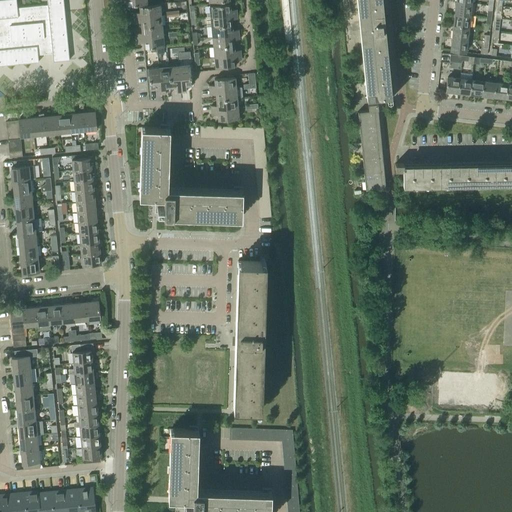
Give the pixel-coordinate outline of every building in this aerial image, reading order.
[(0,0),(0,66),(5,66),(6,66),(15,65),(16,64),(21,64),(31,63),(32,63),(37,62),(38,62),(37,55),(52,54),(52,62),(69,60),(69,57),(62,0),(45,0),(46,5),(41,6),(16,8),(15,2),(15,0),(0,0)] [(381,0),(356,0),(366,97),(391,95),(381,0)] [(469,15),(470,3),(456,1),(454,13),(469,15)] [(139,13),(134,13),(134,18),(161,15),(159,4),(139,7),(139,13)] [(209,6),(210,13),(206,13),(207,17),(210,17),(210,16),(236,14),(236,9),(230,10),(230,4),(209,6)] [(468,27),(469,15),(454,13),(453,26),(468,27)] [(211,27),(232,24),(231,19),(237,19),(236,14),(210,16),(210,17),(211,27)] [(161,15),(134,18),(135,23),(140,22),(141,27),(162,25),(161,15)] [(212,37),(238,34),(238,30),(232,30),(232,24),(211,27),(212,37)] [(141,33),(136,33),(136,38),(163,36),(162,25),(141,27),(141,33)] [(466,40),(468,27),(453,26),(452,38),(466,40)] [(213,47),(234,45),(233,40),(239,39),(238,34),(212,37),(213,47)] [(163,36),(136,38),(137,43),(142,42),(143,48),(150,47),(156,47),(162,46),(164,46),(163,36)] [(465,52),(466,40),(452,38),(450,50),(465,52)] [(214,57),(240,55),(240,50),(234,50),(234,45),(213,47),(214,57)] [(449,61),(448,67),(460,69),(461,60),(462,55),(450,54),(449,61)] [(240,55),(214,57),(215,68),(236,66),(235,60),(241,59),(240,55)] [(179,65),(181,92),(186,92),(185,86),(191,85),(189,64),(179,65)] [(176,93),(181,92),(179,65),(168,67),(170,87),(176,87),(176,93)] [(165,88),(170,87),(168,67),(158,68),(161,94),(165,94),(165,88)] [(156,95),(161,94),(158,68),(148,69),(150,89),(155,89),(156,95)] [(209,90),(235,87),(234,77),(214,79),(214,85),(209,85),(209,90)] [(457,92),(459,79),(447,77),(445,91),(457,92)] [(469,94),(471,80),(459,79),(457,92),(469,94)] [(481,95),(483,82),(471,80),(469,94),(481,95)] [(494,97),(495,83),(483,82),(481,95),(494,97)] [(506,98),(507,84),(495,83),(494,97),(506,98)] [(215,94),(216,100),(237,97),(242,97),(241,87),(236,87),(235,87),(209,90),(210,95),(215,94)] [(211,111),(238,108),(237,97),(216,100),(217,105),(211,106),(211,111)] [(376,120),(375,111),(378,111),(377,104),(368,105),(368,110),(357,112),(358,122),(376,120)] [(238,108),(211,111),(212,115),(217,114),(218,121),(239,118),(238,108)] [(81,112),(83,130),(96,128),(94,111),(81,112)] [(70,131),(83,130),(81,112),(69,114),(70,131)] [(58,132),(70,131),(69,114),(56,115),(58,132)] [(45,133),(58,132),(56,115),(43,116),(45,133)] [(33,135),(45,133),(43,116),(31,117),(33,135)] [(20,136),(33,135),(31,117),(18,119),(18,120),(19,126),(20,132),(20,136)] [(359,130),(377,128),(376,120),(358,122),(359,130)] [(142,127),(140,178),(139,195),(157,196),(157,210),(163,211),(163,215),(173,215),(241,217),(242,190),(167,187),(168,152),(166,152),(167,128),(142,127)] [(247,127),(247,138),(253,139),(263,127),(247,127)] [(263,127),(253,139),(253,144),(264,143),(263,127)] [(360,139),(378,137),(377,128),(359,130),(360,139)] [(361,147),(379,146),(378,137),(360,139),(361,147)] [(97,142),(85,144),(85,150),(98,149),(97,142)] [(362,156),(379,154),(379,146),(361,147),(362,156)] [(89,154),(71,155),(71,159),(73,170),(91,168),(91,167),(94,166),(92,156),(89,156),(89,154)] [(363,165),(380,163),(379,154),(362,156),(363,165)] [(34,165),(28,166),(27,160),(14,161),(15,167),(10,168),(11,176),(10,176),(11,181),(30,179),(30,178),(36,178),(34,165)] [(364,173),(381,171),(380,163),(363,165),(364,173)] [(511,164),(403,167),(403,164),(395,164),(395,170),(402,170),(403,185),(511,182),(511,164)] [(91,168),(73,170),(74,180),(92,179),(92,177),(95,177),(94,166),(91,167),(91,168)] [(365,182),(382,180),(381,171),(364,173),(365,182)] [(46,191),(52,190),(50,177),(45,178),(45,184),(41,187),(41,191),(46,191)] [(92,179),(74,180),(75,191),(93,189),(93,188),(92,182),(95,182),(95,177),(92,177),(92,179)] [(13,194),(31,192),(30,179),(11,181),(11,186),(12,186),(13,194)] [(382,180),(365,182),(366,190),(383,188),(382,180)] [(93,189),(75,191),(76,202),(94,200),(94,198),(93,193),(96,193),(96,188),(93,188),(93,189)] [(13,208),(32,206),(31,192),(13,194),(14,202),(13,202),(13,208)] [(94,200),(76,202),(77,212),(95,210),(95,209),(94,203),(97,203),(97,198),(94,198),(94,200)] [(16,221),(34,219),(32,206),(13,208),(14,212),(15,212),(16,221)] [(95,210),(77,212),(78,223),(96,221),(96,220),(96,214),(99,214),(98,208),(95,209),(95,210)] [(16,234),(35,232),(34,219),(16,221),(17,229),(15,229),(16,234)] [(96,221),(78,223),(79,233),(98,232),(97,230),(97,225),(100,224),(99,219),(96,220),(96,221)] [(98,232),(79,233),(80,244),(99,242),(98,240),(98,235),(101,235),(100,230),(97,230),(98,232)] [(19,247),(36,245),(35,232),(16,234),(16,239),(18,238),(19,247)] [(99,242),(80,244),(81,255),(100,253),(99,251),(99,246),(102,245),(101,240),(98,240),(99,242)] [(18,260),(38,258),(36,245),(19,247),(19,255),(18,256),(18,260)] [(100,253),(81,255),(83,265),(101,263),(100,256),(103,256),(102,251),(99,251),(100,253)] [(38,258),(18,260),(19,265),(20,265),(21,273),(39,272),(38,258)] [(233,407),(237,407),(261,407),(264,262),(237,261),(233,407)] [(85,301),(87,319),(99,318),(98,300),(85,301)] [(74,321),(87,319),(85,301),(72,303),(74,321)] [(61,322),(74,321),(72,303),(60,304),(61,322)] [(47,305),(49,323),(49,330),(50,330),(50,323),(61,322),(60,304),(47,305)] [(49,330),(49,323),(47,305),(34,306),(36,325),(37,331),(49,330)] [(24,326),(36,325),(34,306),(22,308),(22,310),(22,316),(23,322),(24,326)] [(74,345),(71,345),(72,352),(73,363),(91,361),(91,359),(90,354),(94,354),(92,343),(79,345),(74,345)] [(12,366),(10,367),(11,371),(30,369),(28,356),(37,355),(36,348),(26,349),(14,350),(15,357),(11,358),(12,366)] [(73,369),(68,369),(68,374),(74,374),(74,373),(92,371),(92,370),(91,365),(95,364),(94,359),(91,359),(91,361),(73,363),(73,369)] [(30,369),(11,371),(11,376),(13,376),(14,384),(31,382),(30,369)] [(92,371),(74,373),(74,374),(75,384),(93,382),(93,381),(92,375),(96,375),(95,370),(92,370),(92,371)] [(60,375),(55,376),(56,383),(61,382),(66,382),(65,375),(60,375)] [(451,375),(450,397),(491,398),(491,376),(451,375)] [(93,382),(75,384),(76,394),(94,393),(94,391),(94,386),(97,385),(96,380),(93,381),(93,382)] [(15,392),(13,393),(14,397),(32,395),(31,382),(14,384),(15,392)] [(94,393),(76,394),(77,405),(95,403),(95,402),(95,396),(98,396),(97,391),(94,391),(94,393)] [(32,395),(14,397),(14,402),(16,402),(16,410),(34,409),(32,395)] [(95,403),(77,405),(78,416),(96,414),(96,412),(96,407),(99,407),(98,401),(95,402),(95,403)] [(17,419),(16,419),(16,424),(35,422),(34,409),(16,410),(17,419)] [(79,422),(73,423),(74,427),(79,426),(97,424),(97,423),(97,418),(100,417),(99,412),(96,412),(96,414),(78,416),(79,422)] [(35,422),(16,424),(17,429),(18,428),(19,437),(36,435),(35,422)] [(97,424),(79,426),(80,437),(99,435),(98,433),(98,428),(101,428),(100,422),(97,423),(97,424)] [(169,453),(169,480),(168,497),(186,498),(186,505),(185,511),(270,511),(271,491),(196,489),(197,454),(194,454),(195,429),(173,428),(172,453),(169,453)] [(277,429),(276,440),(282,441),(293,429),(277,429)] [(293,429),(282,441),(283,446),(294,445),(293,429)] [(99,435),(80,437),(81,447),(100,446),(99,444),(99,438),(102,438),(101,433),(98,433),(99,435)] [(20,445),(18,446),(19,450),(38,448),(36,435),(19,437),(20,445)] [(100,446),(81,447),(82,458),(83,463),(100,461),(100,456),(101,456),(100,449),(103,449),(102,443),(99,444),(100,446)] [(38,448),(19,450),(19,455),(21,455),(22,463),(25,463),(26,469),(40,467),(38,448)] [(93,511),(92,489),(78,490),(79,511),(93,511)] [(79,511),(78,490),(64,492),(66,511),(79,511)] [(39,511),(38,492),(24,494),(26,511),(39,511)] [(52,511),(51,493),(38,494),(38,492),(39,511),(52,511)] [(66,511),(64,492),(51,493),(52,511),(66,511)] [(26,511),(24,494),(11,495),(12,511),(26,511)] [(12,511),(11,495),(0,496),(0,511),(12,511)]
